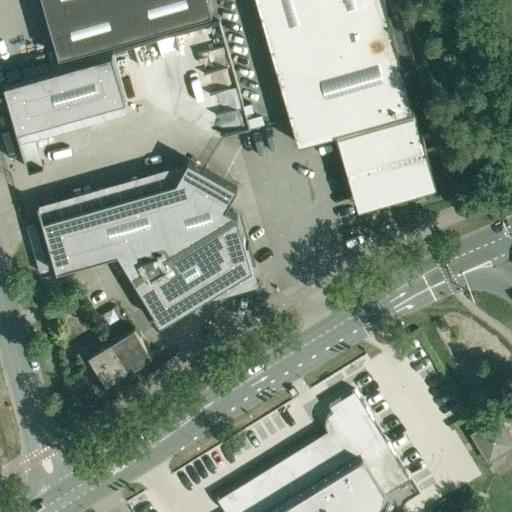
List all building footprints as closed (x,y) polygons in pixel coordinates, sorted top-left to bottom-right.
[(208,0),(43,0),(59,56),(212,12),(208,0)] [(426,150),(415,110),(383,0),(257,0),(299,144),(337,133),(348,173),(358,170),(367,198),(435,179),(426,150)] [(112,53),(4,83),(17,130),(126,100),(112,53)] [(176,180),(42,218),(57,270),(118,252),(118,253),(138,286),(139,286),(150,305),(161,323),(215,290),(252,267),(246,245),(244,236),(242,228),(238,214),(233,211),(232,211),(226,208),(238,186),(188,158),(187,161),(176,180)] [(69,298),(47,305),(46,305),(49,317),(72,310),(69,298)] [(135,327),(111,342),(129,370),(140,363),(141,365),(150,360),(149,358),(152,356),(135,327)] [(129,370),(111,342),(90,355),(86,348),(77,353),(84,365),(92,361),(106,384),(109,382),(111,384),(120,379),(118,376),(129,370)] [(376,511),(384,493),(410,477),(355,389),(329,405),(333,410),(331,411),(329,412),(328,414),(327,415),(326,417),(326,419),(325,421),(325,422),(325,424),(326,426),(327,428),(328,429),(217,497),(222,505),(224,508),(226,510),(228,511),(376,511)] [(511,437),(499,417),(472,433),(489,461),(511,446),(511,437)]
